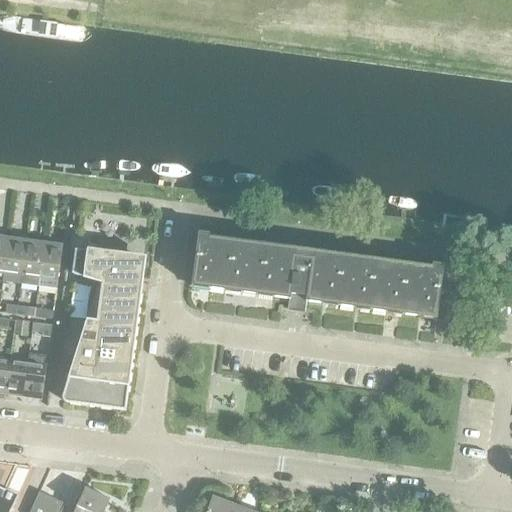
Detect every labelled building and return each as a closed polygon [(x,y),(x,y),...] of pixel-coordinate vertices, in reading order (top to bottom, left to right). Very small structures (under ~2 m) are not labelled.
[(288,310),(288,311),(305,313),(306,302),(436,319),(442,269),(198,236),(192,287),(289,300),(288,310)] [(2,282),(20,284),(26,241),(8,238),(3,273),(2,282)] [(20,284),(38,287),(44,243),(26,241),(20,284)] [(62,246),(44,243),(38,287),(56,289),(62,246)] [(86,319),(62,396),(62,397),(62,398),(62,399),(63,401),(64,402),(65,402),(66,403),(67,403),(125,411),(138,315),(135,314),(142,264),(142,263),(142,262),(141,261),(140,260),(139,259),(138,258),(137,258),(75,250),(72,274),(73,275),(73,274),(82,277),(82,278),(101,283),(96,321),(86,319)] [(7,313),(16,315),(17,306),(8,305),(7,313)] [(29,317),(30,308),(17,306),(16,315),(29,317)] [(52,320),(53,311),(35,309),(34,317),(52,320)] [(0,327),(10,329),(11,320),(0,318),(0,327)] [(15,322),(14,333),(24,334),(26,323),(15,322)] [(50,337),(51,325),(32,323),(31,332),(44,333),(43,337),(50,337)] [(57,342),(53,366),(65,368),(69,344),(57,342)] [(41,400),(47,356),(29,354),(27,362),(23,397),(41,400)] [(0,394),(5,395),(10,359),(0,358),(0,394)] [(5,395),(23,397),(27,362),(10,359),(5,395)] [(14,502),(17,496),(8,492),(8,491),(0,487),(0,511),(10,511),(15,502),(14,502)] [(103,511),(109,499),(84,488),(73,511),(103,511)] [(39,492),(29,511),(60,511),(64,504),(39,492)] [(233,511),(236,506),(212,497),(206,511),(233,511)]
